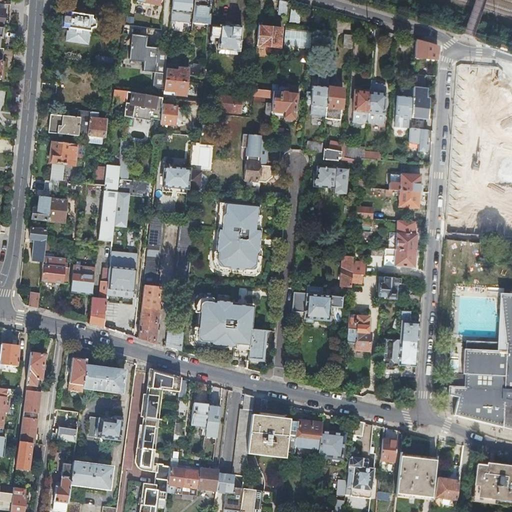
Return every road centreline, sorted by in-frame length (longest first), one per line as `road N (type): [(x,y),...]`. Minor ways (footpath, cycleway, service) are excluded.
road 1 (residential): [(421,416),(447,60),(456,50)]
road 2 (residential): [(0,298),(9,276),(36,0)]
road 3 (residential): [(293,161),(277,387)]
road 4 (residential): [(277,387),(62,329)]
road 5 (residential): [(62,329),(36,511)]
road 6 (residential): [(10,482),(31,320)]
road 7 (residential): [(317,0),(437,34),(456,50)]
road 8 (residential): [(421,416),(277,387)]
